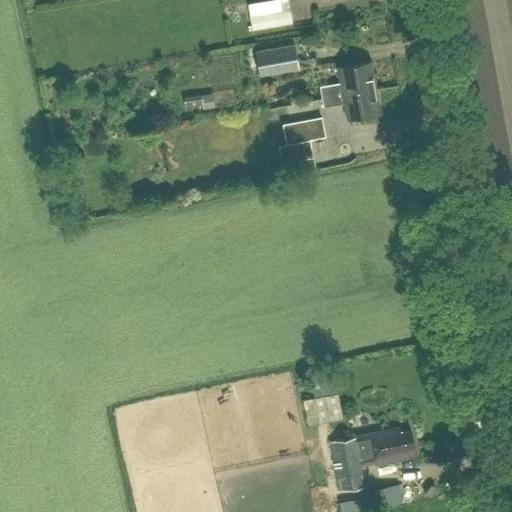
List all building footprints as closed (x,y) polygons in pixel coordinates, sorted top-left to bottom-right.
[(291,9),(251,16),(253,29),(293,22),(291,9)] [(295,44),(256,51),(260,76),(300,68),(295,44)] [(341,82),(320,86),(321,96),(376,87),(371,60),(338,66),(341,82)] [(348,120),(381,114),(376,87),(321,96),(323,107),(345,103),(348,120)] [(319,121),(307,123),(309,134),(321,132),(319,121)] [(281,162),(313,156),(310,141),(279,147),(281,162)] [(332,366),(309,371),(319,423),(342,418),(332,366)] [(360,466),(416,455),(411,430),(400,432),(399,427),(355,435),(355,436),(331,441),(340,488),(364,484),(360,466)]
